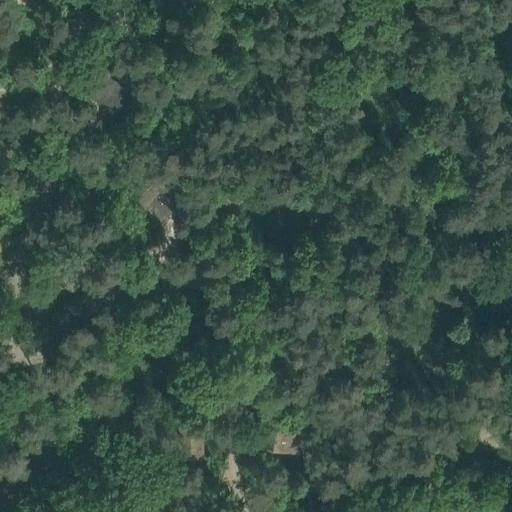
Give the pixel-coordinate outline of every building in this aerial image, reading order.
[(234,49),(248,19),(220,6),(206,36),(234,49)] [(121,105),(131,77),(100,65),(89,94),(121,105)] [(159,222),(181,197),(158,176),(136,201),(159,222)] [(75,290),(92,264),(64,246),(47,271),(75,290)] [(266,410),(259,442),(297,449),(302,424),(298,423),(299,417),(266,410)] [(203,450),(202,419),(164,419),(164,429),(159,429),(159,450),(203,450)] [(8,476),(0,484),(0,511),(11,511),(31,492),(16,477),(12,480),(8,476)]
